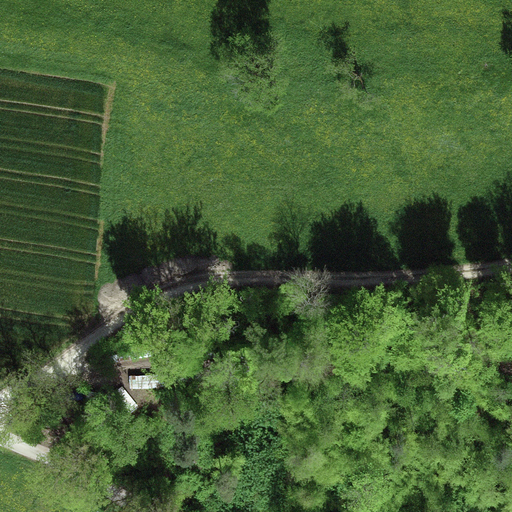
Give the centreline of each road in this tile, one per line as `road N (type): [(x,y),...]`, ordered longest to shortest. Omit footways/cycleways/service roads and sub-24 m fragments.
road 1 (track): [(0,402),(151,303),(199,284),(375,280),(511,265)]
road 2 (track): [(0,436),(152,511)]
